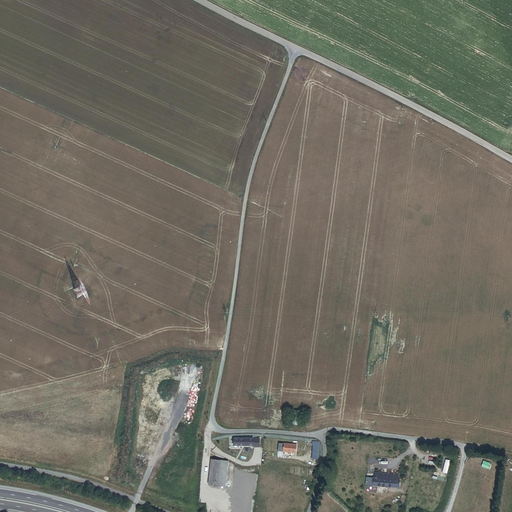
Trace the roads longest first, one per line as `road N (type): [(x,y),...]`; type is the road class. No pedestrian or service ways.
road 1 (unclassified): [(296,48),(254,162),(212,415),(226,431),(323,440),(325,463),(308,511)]
road 2 (unclassified): [(296,48),(511,159)]
